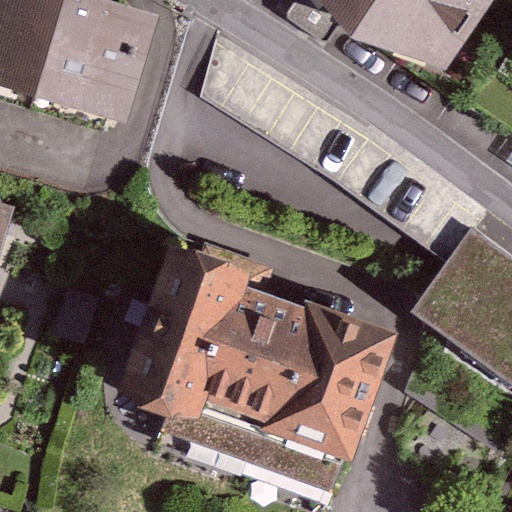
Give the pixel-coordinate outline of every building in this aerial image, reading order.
[(0,0),(0,98),(103,129),(135,24),(106,15),(108,9),(80,0),(0,0)] [(355,0),(400,31),(417,28),(441,44),(470,0),(355,0)] [(511,266),(460,231),(414,299),(511,365),(511,266)] [(253,294),(131,252),(76,407),(318,491),(387,306),(264,261),(253,294)] [(511,416),(424,359),(407,389),(498,443),(511,424),(511,416)]
